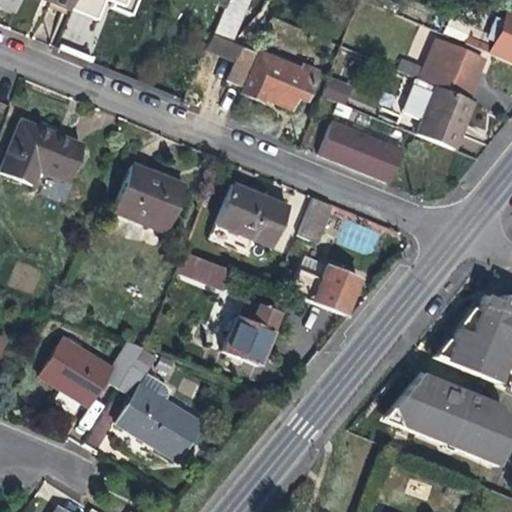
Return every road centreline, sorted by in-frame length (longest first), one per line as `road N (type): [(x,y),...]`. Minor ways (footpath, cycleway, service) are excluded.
road 1 (residential): [(460,232),(0,44)]
road 2 (primary): [(235,511),(460,232)]
